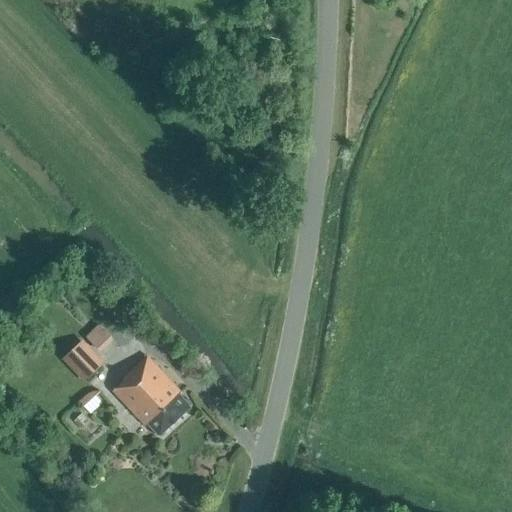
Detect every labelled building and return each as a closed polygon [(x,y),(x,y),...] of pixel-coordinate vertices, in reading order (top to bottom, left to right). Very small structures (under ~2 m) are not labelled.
[(272,121),(275,86),(259,85),(256,119),(272,121)] [(99,352),(113,340),(99,325),(86,337),(99,352)] [(84,383),(104,363),(82,340),(62,359),(84,383)] [(158,436),(189,407),(177,395),(180,393),(146,357),(122,380),(123,381),(112,391),(145,425),(147,423),(158,436)] [(97,388),(84,399),(94,413),(108,402),(97,388)]
